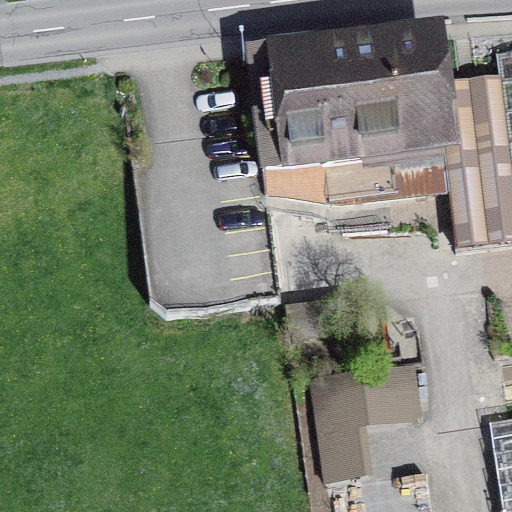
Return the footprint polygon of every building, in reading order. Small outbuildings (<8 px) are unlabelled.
[(262,157),(267,203),(325,207),(425,197),(447,188),(511,179),(511,54),(495,57),(499,87),(435,94),(430,51),(251,73),(262,157)] [(280,306),(267,203),(264,203),(260,157),(132,173),(149,307),(166,320),(280,306)] [(293,343),(349,336),(345,304),(290,311),(293,343)] [(439,511),(424,396),(337,408),(350,511),(439,511)] [(501,511),(511,511),(511,422),(489,426),(501,511)]
